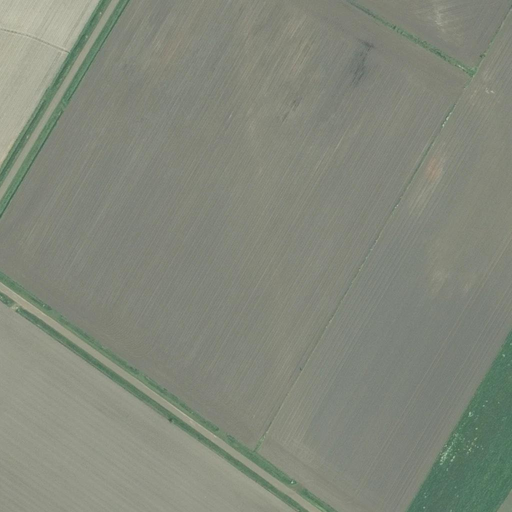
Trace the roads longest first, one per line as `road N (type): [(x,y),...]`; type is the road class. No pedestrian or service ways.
road 1 (unclassified): [(314,511),(0,287)]
road 2 (unclassified): [(0,194),(115,0)]
